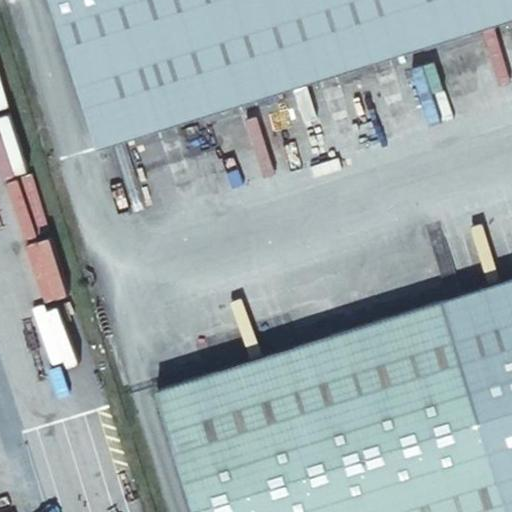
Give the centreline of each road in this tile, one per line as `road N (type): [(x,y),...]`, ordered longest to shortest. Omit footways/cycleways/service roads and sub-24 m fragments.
road 1 (unknown): [(511,141),(115,256)]
road 2 (unknown): [(98,511),(0,258)]
road 3 (unknown): [(115,256),(36,0)]
road 4 (unknown): [(194,511),(115,256)]
